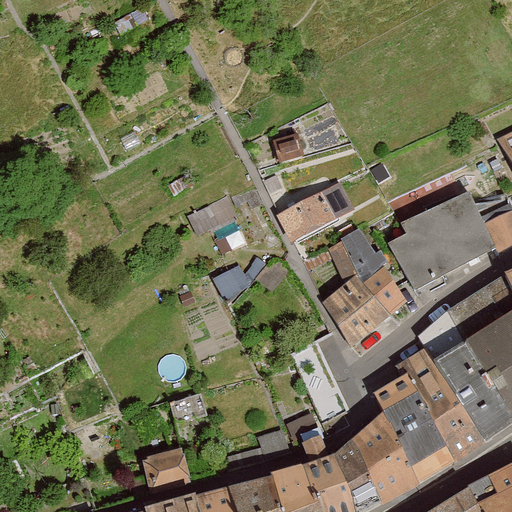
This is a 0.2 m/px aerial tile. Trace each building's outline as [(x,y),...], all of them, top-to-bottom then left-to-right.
[(279,165),(305,158),(299,135),(273,142),(279,165)] [(511,165),(511,137),(500,144),(511,165)] [(292,242),(354,212),(342,186),(280,216),(292,242)] [(242,218),(229,195),(190,215),(203,238),(242,218)] [(511,214),(484,227),(468,195),(400,226),(407,236),(388,247),(415,292),(511,243),(511,214)] [(388,316),(404,303),(358,234),(342,242),(357,275),(357,279),(388,316)] [(357,275),(342,242),(332,247),(348,280),(357,275)] [(244,264),(218,273),(224,293),(251,284),(244,264)] [(349,346),(388,316),(357,279),(323,306),(349,346)] [(511,419),(511,293),(506,280),(449,315),(511,419)] [(485,441),(511,422),(511,419),(449,315),(419,341),(427,354),(485,441)] [(453,463),(485,441),(427,354),(396,369),(403,379),(453,463)] [(417,484),(453,463),(403,379),(378,395),(385,414),(417,484)] [(175,426),(205,418),(200,397),(169,405),(175,426)] [(351,440),(379,505),(413,487),(417,484),(385,414),(381,418),(351,440)] [(353,511),(366,511),(379,505),(351,440),(330,453),(353,511)] [(143,460),(151,492),(188,483),(180,451),(143,460)] [(319,511),(353,511),(330,453),(300,465),(319,511)] [(268,473),(280,511),(319,511),(300,465),(268,473)] [(511,511),(511,470),(469,492),(478,511),(511,511)] [(236,511),(280,511),(268,473),(247,479),(236,482),(239,492),(229,494),(236,511)] [(478,511),(469,492),(435,511),(478,511)] [(196,501),(199,511),(236,511),(229,494),(196,501)] [(145,511),(199,511),(196,501),(174,508),(172,502),(145,511)]
